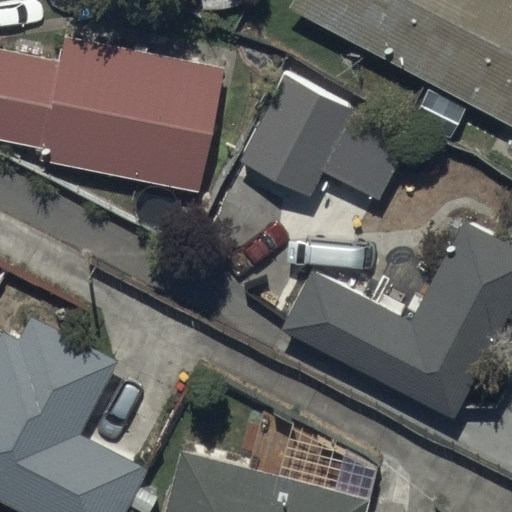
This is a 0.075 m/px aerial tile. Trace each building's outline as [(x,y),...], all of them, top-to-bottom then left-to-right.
[(511,0),(309,0),(511,107),(511,0)] [(223,53),(65,21),(39,146),(197,178),(223,53)] [(53,44),(0,32),(0,125),(35,133),(53,44)] [(407,119),(280,54),(234,144),(309,182),(322,156),(374,182),(407,119)] [(407,303),(309,252),(278,312),(448,400),(511,278),(511,228),(460,202),(407,303)] [(0,482),(54,511),(110,511),(140,458),(74,422),(114,347),(29,301),(18,322),(2,313),(0,315),(0,482)] [(354,511),(363,482),(175,432),(154,511),(354,511)]
